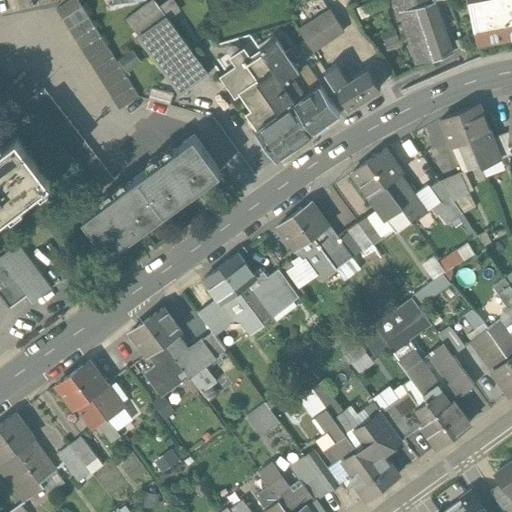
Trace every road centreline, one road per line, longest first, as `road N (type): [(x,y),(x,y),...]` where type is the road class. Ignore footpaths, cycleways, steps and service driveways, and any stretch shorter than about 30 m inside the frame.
road 1 (secondary): [(511,73),(432,99),(357,141),(0,390)]
road 2 (residential): [(511,420),(388,511)]
